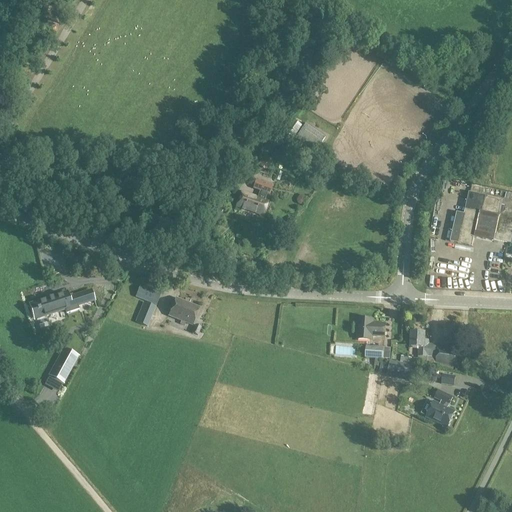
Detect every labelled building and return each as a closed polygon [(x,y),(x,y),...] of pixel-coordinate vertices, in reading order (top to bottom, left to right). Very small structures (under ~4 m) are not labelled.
[(287,145),(298,129),(290,123),(279,139),(287,145)] [(301,126),(293,139),(292,139),(288,145),(299,152),(300,150),(311,157),(322,139),(301,126)] [(265,155),(257,165),(264,170),(267,167),(268,168),(272,161),(265,155)] [(251,190),(269,194),(270,187),(253,183),(251,190)] [(241,193),(236,207),(263,215),(268,201),(241,193)] [(511,244),(511,241),(511,208),(502,206),(503,200),(469,193),(464,215),(457,213),(450,243),(472,247),(474,238),(494,242),(494,241),(511,244)] [(302,194),(295,198),(299,205),(306,201),(302,194)] [(156,306),(162,293),(141,284),(135,298),(156,306)] [(78,306),(93,302),(90,291),(73,297),(68,299),(67,296),(66,293),(53,297),(52,297),(52,298),(49,299),(49,298),(48,298),(49,299),(39,302),(36,303),(38,310),(37,310),(38,312),(39,312),(41,318),(50,315),(65,310),(66,314),(79,310),(78,306)] [(192,326),(199,309),(176,299),(169,317),(192,326)] [(135,322),(147,327),(155,308),(144,303),(135,322)] [(57,326),(66,324),(65,315),(56,316),(57,326)] [(357,341),(371,341),(371,337),(385,338),(386,325),(372,324),(372,321),(359,320),(357,341)] [(412,334),(411,348),(419,348),(418,357),(428,358),(426,368),(434,369),(438,347),(439,346),(429,345),(429,341),(424,341),(425,335),(412,334)] [(335,357),(353,358),(354,347),(335,347),(335,357)] [(390,360),(391,349),(385,349),(385,348),(366,347),(365,359),(384,360),(390,360)] [(459,351),(438,347),(434,369),(466,375),(468,364),(457,362),(459,351)] [(63,354),(51,375),(65,383),(76,363),(70,360),(70,358),(63,354)] [(400,364),(419,367),(420,361),(401,358),(400,364)] [(387,378),(415,383),(419,367),(400,364),(390,362),(387,378)] [(441,386),(454,388),(456,377),(452,376),(453,376),(454,375),(452,373),(448,372),(447,376),(443,375),(441,386)] [(441,403),(449,406),(450,407),(454,398),(438,391),(435,399),(441,403)] [(433,403),(426,418),(448,428),(455,413),(433,403)]
